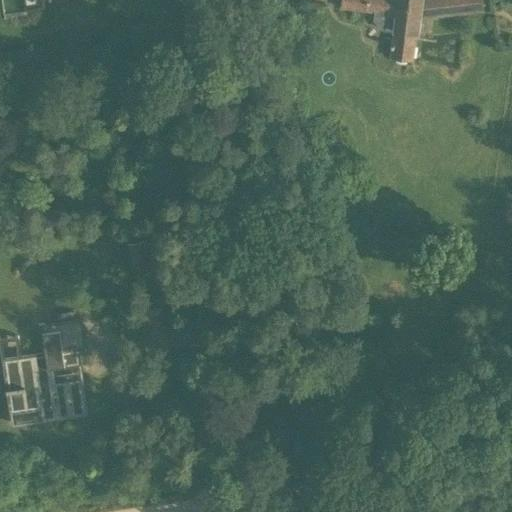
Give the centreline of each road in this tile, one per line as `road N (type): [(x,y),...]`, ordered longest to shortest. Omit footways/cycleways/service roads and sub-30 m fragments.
road 1 (unclassified): [(213,502),(190,0)]
road 2 (track): [(155,511),(511,455)]
